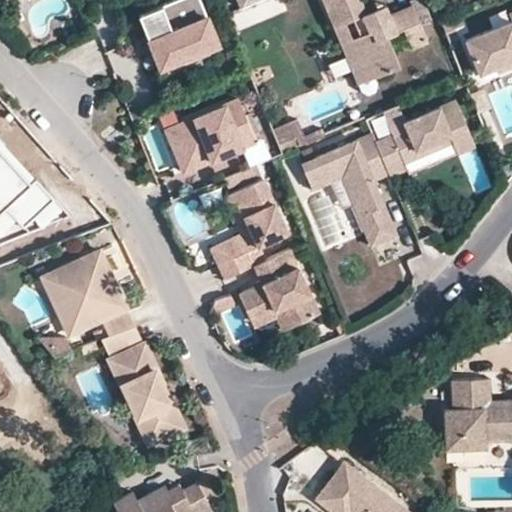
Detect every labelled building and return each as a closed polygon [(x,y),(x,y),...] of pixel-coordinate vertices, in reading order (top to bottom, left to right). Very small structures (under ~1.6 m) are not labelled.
[(198,0),(171,0),(141,12),(161,61),(215,39),(198,0)] [(256,5),(254,0),(236,0),(241,11),(256,5)] [(324,0),(336,28),(345,24),(354,20),(361,36),(352,40),(362,64),(352,68),(362,92),(369,95),(377,92),(380,85),(377,78),(401,68),(389,37),(405,30),(414,50),(430,44),(422,25),(415,7),(414,7),(402,12),(392,16),(378,22),(373,11),(367,14),(361,0),(324,0)] [(434,21),(425,0),(416,0),(412,2),(414,7),(415,7),(422,25),(434,21)] [(392,16),(387,5),(373,11),(378,22),(392,16)] [(511,8),(504,12),(507,20),(461,39),(474,72),(511,56),(511,8)] [(345,24),(336,28),(352,68),(362,64),(352,40),(345,24)] [(258,138),(239,95),(179,123),(186,138),(174,143),(186,171),(207,161),(205,157),(212,154),(214,158),(258,138)] [(423,157),(447,147),(444,139),(452,136),(455,143),(460,154),(478,146),(458,99),(405,121),(408,129),(379,142),(393,175),(394,177),(411,170),(408,163),(405,156),(420,150),(423,157)] [(322,126),(304,134),(297,117),(290,120),(297,137),(300,144),(325,133),(322,126)] [(297,137),(290,120),(273,127),(280,144),(297,137)] [(186,138),(179,123),(167,128),(174,143),(186,138)] [(393,175),(379,142),(375,133),(304,163),(316,191),(346,178),(376,247),(402,236),(378,181),(393,175)] [(0,144),(4,141),(0,136),(0,241),(71,213),(35,174),(29,179),(0,147),(0,144)] [(447,147),(455,143),(452,136),(444,139),(447,147)] [(408,163),(423,157),(420,150),(405,156),(408,163)] [(241,187),(266,176),(261,165),(236,176),(241,187)] [(241,187),(236,176),(229,179),(234,190),(241,187)] [(255,229),(246,234),(216,247),(230,277),(258,264),(253,253),(293,235),(267,180),(239,194),(255,229)] [(229,198),(246,234),(255,229),(239,194),(229,198)] [(133,324),(96,247),(46,271),(53,285),(49,297),(56,310),(66,313),(73,329),(98,317),(103,327),(91,331),(91,332),(94,339),(106,334),(133,324)] [(323,313),(293,248),(258,264),(265,279),(268,285),(260,288),(243,296),(254,319),(288,303),(298,325),(323,313)] [(46,271),(38,274),(49,297),(53,285),(46,271)] [(268,285),(265,279),(257,283),(260,288),(268,285)] [(288,303),(254,319),(257,327),(280,317),(286,330),(298,325),(288,303)] [(66,313),(56,310),(66,332),(73,329),(66,313)] [(160,381),(133,324),(106,334),(94,339),(93,339),(101,357),(99,358),(142,451),(183,432),(166,396),(161,399),(157,389),(158,389),(158,388),(159,387),(160,387),(160,385),(160,384),(160,383),(160,381)] [(64,335),(34,336),(44,346),(50,343),(49,341),(64,335)] [(69,349),(64,335),(49,341),(50,343),(44,346),(53,355),(69,349)] [(489,395),(489,380),(456,380),(456,398),(466,398),(466,407),(456,407),(448,407),(449,435),(488,434),(488,441),(511,440),(511,404),(508,405),(508,416),(496,417),(495,405),(495,395),(489,395)] [(166,396),(160,381),(160,383),(160,384),(160,385),(160,387),(159,387),(158,388),(158,389),(157,389),(161,399),(166,396)] [(456,398),(456,407),(466,407),(466,398),(456,398)] [(508,405),(495,405),(496,417),(508,416),(508,405)] [(488,434),(449,435),(449,449),(488,448),(488,441),(488,434)] [(353,511),(411,511),(412,511),(345,458),(328,481),(339,489),(327,505),(336,511),(350,511),(352,511),(353,511)] [(166,483),(138,497),(133,488),(113,499),(119,511),(185,511),(193,508),(194,511),(202,511),(211,508),(197,480),(183,487),(171,494),(168,487),(166,483)] [(180,481),(168,487),(171,494),(183,487),(180,481)] [(327,505),(339,489),(328,481),(316,496),(327,505)]
